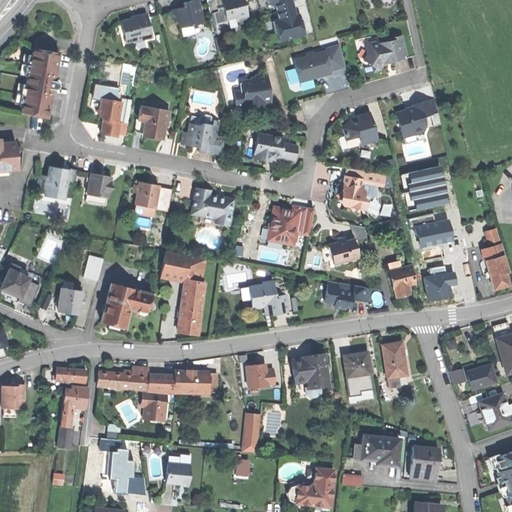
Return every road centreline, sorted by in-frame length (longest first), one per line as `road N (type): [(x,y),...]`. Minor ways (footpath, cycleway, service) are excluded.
road 1 (residential): [(419,76),(348,95),(320,119),(308,177),(294,189),(75,140)]
road 2 (residential): [(71,351),(189,352),(425,316)]
road 3 (residential): [(425,316),(473,511)]
road 4 (residential): [(94,6),(71,121),(75,140)]
